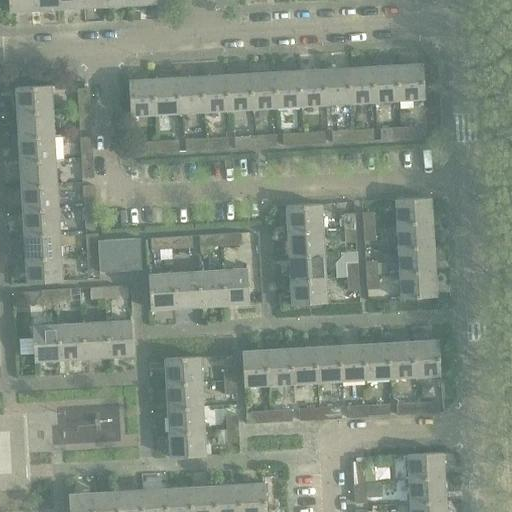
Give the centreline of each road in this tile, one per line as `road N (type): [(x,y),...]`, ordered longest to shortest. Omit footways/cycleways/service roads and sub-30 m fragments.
road 1 (residential): [(470,177),(132,193),(111,173),(102,42)]
road 2 (residential): [(201,36),(460,20)]
road 3 (residential): [(485,428),(470,177)]
road 4 (residential): [(334,511),(332,460),(348,440),(485,428)]
road 5 (residential): [(470,177),(460,20)]
